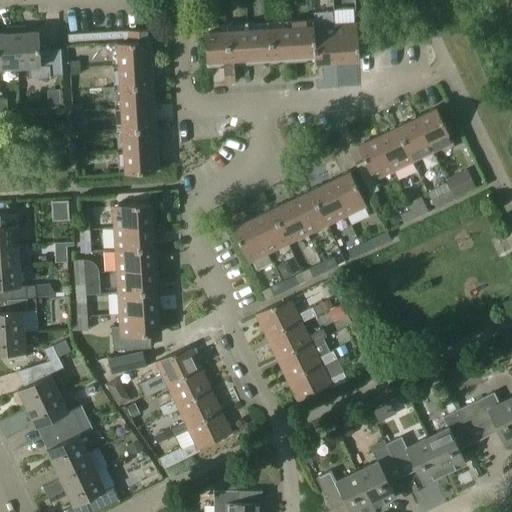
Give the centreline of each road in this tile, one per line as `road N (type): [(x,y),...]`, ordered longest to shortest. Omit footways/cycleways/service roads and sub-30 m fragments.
road 1 (residential): [(291,511),(281,432),(195,246),(206,204),(243,182),(262,158),(264,140),(250,109)]
road 2 (residential): [(250,109),(301,97),(371,98),(447,64)]
road 3 (residential): [(250,109),(197,100),(182,86),(172,0)]
